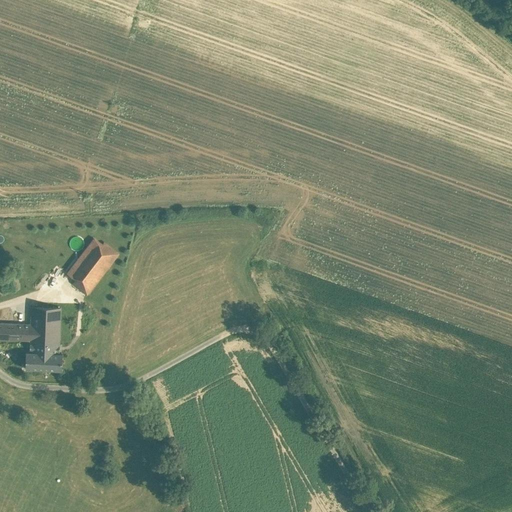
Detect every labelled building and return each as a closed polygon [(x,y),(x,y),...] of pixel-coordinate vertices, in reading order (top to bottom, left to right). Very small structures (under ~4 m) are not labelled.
[(85,231),(58,266),(68,273),(94,238),(85,231)] [(94,238),(68,273),(75,279),(73,283),(87,294),(118,254),(104,242),(102,244),(94,238)] [(53,307),(32,306),(31,313),(31,324),(30,340),(30,344),(59,346),(61,308),(53,307)] [(25,324),(0,322),(0,338),(30,340),(31,324),(25,324)] [(59,346),(30,344),(30,352),(26,352),(25,368),(62,370),(63,354),(59,353),(59,346)]
